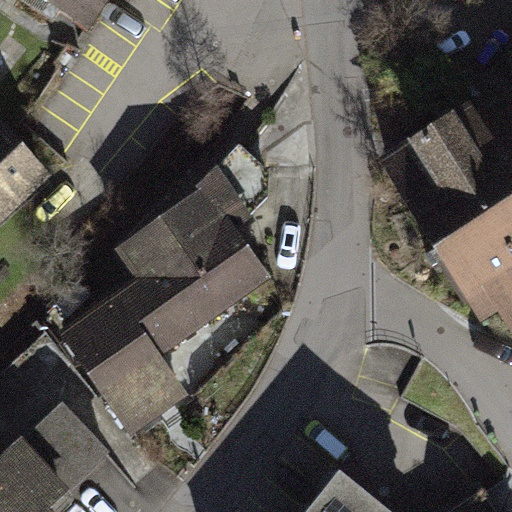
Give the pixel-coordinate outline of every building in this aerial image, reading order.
[(111,0),(15,0),(82,44),(111,0)] [(511,108),(477,129),(511,185),(511,108)] [(468,115),(378,171),(424,244),(511,189),(511,185),(477,129),(468,115)] [(0,233),(53,185),(0,126),(0,233)] [(244,227),(218,188),(107,263),(123,287),(109,298),(156,367),(268,292),(234,241),(244,227)] [(511,189),(424,244),(410,253),(428,281),(440,273),(480,339),(497,328),(511,352),(511,189)] [(156,367),(109,298),(55,335),(131,444),(185,407),(156,367)] [(0,511),(69,511),(122,464),(64,391),(70,385),(42,355),(0,394),(0,511)] [(399,511),(332,459),(290,511),(399,511)]
